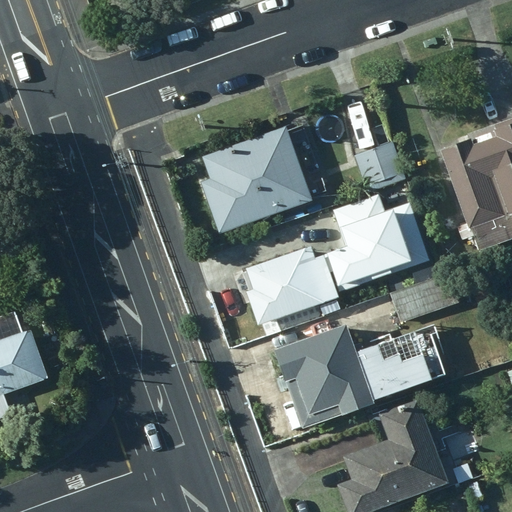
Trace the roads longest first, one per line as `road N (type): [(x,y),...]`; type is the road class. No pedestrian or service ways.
road 1 (primary): [(68,110),(189,458)]
road 2 (residential): [(68,110),(382,0)]
road 3 (residential): [(38,511),(189,458)]
